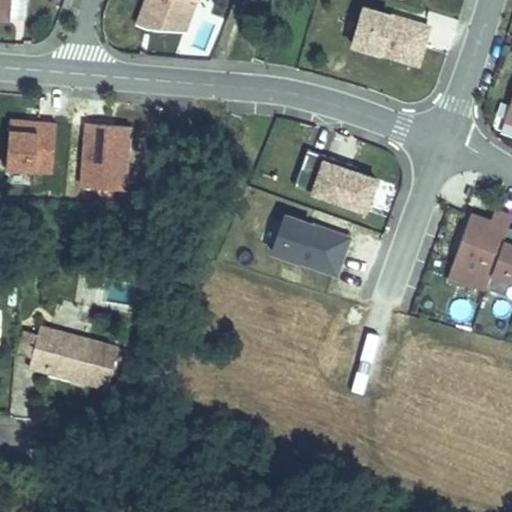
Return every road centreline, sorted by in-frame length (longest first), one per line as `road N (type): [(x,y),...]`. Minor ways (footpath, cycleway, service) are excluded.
road 1 (residential): [(441,141),(291,91),(78,73)]
road 2 (residential): [(392,283),(441,141)]
road 3 (residential): [(492,0),(441,141)]
